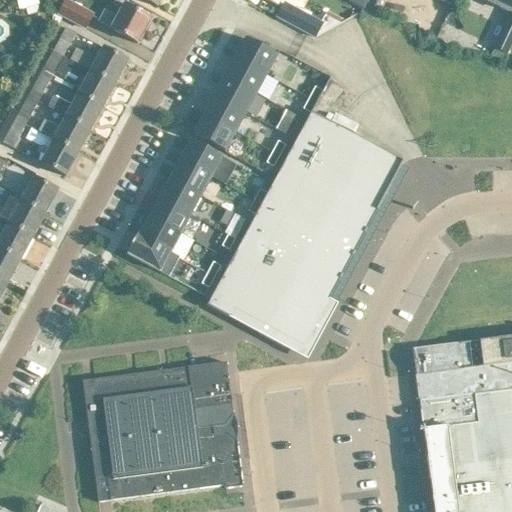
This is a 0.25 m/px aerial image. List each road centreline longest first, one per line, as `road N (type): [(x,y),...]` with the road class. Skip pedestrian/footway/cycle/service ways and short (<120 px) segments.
road 1 (residential): [(0,378),(202,0)]
road 2 (residential): [(356,365),(435,220),(455,208),(511,202)]
